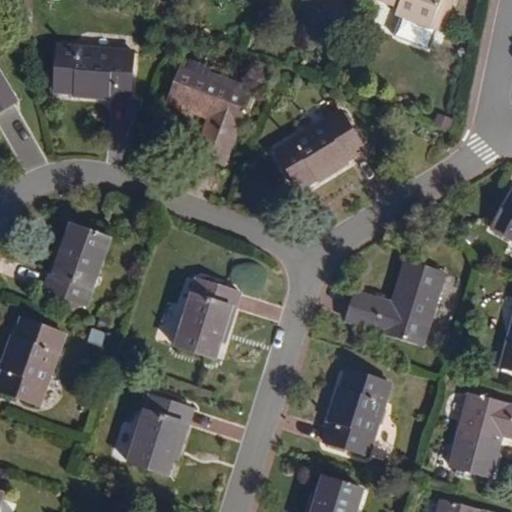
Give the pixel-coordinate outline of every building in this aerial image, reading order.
[(375,0),(400,9),(397,17),(415,23),(408,42),(434,51),(440,33),(431,30),(434,22),(444,25),(450,7),(442,4),(442,0),(375,0)] [(135,52),(61,48),(57,93),(132,97),(135,52)] [(253,90),(185,64),(170,103),(211,118),(197,153),(226,163),(253,90)] [(0,111),(17,101),(0,74),(0,111)] [(360,150),(336,111),(272,151),(297,190),(360,150)] [(511,201),(496,228),(511,237),(511,201)] [(114,236),(76,223),(69,241),(51,290),(89,304),(114,236)] [(69,241),(63,239),(45,288),(51,290),(69,241)] [(448,275),(406,262),(393,306),(359,295),(351,320),(426,344),(448,275)] [(238,293),(198,281),(177,349),(216,361),(222,342),(238,293)] [(228,344),(244,295),(238,293),(222,342),(228,344)] [(68,334),(26,320),(1,390),(43,405),(68,334)] [(511,330),(502,368),(511,370),(511,330)] [(395,385),(352,372),(330,442),(372,456),(395,385)] [(511,406),(472,395),(453,467),(494,477),(505,434),(511,436),(511,406)] [(191,409),(152,397),(131,464),(169,476),(175,458),(191,409)] [(181,460),(197,411),(191,409),(175,458),(181,460)] [(359,511),(366,490),(327,478),(321,497),(316,511),(359,511)] [(316,511),(321,497),(315,495),(309,511),(316,511)] [(485,511),(445,501),(441,511),(485,511)]
